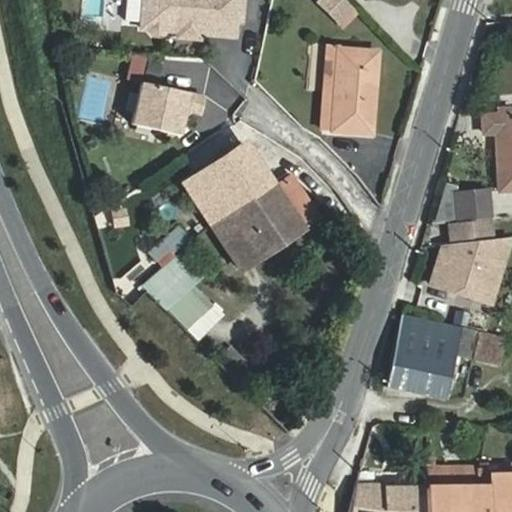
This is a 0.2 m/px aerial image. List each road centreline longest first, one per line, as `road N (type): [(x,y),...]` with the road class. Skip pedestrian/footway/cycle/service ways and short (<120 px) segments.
road 1 (tertiary): [(468,0),(363,352),(327,433)]
road 2 (primary): [(206,472),(146,426),(76,337),(0,182)]
road 3 (primary): [(0,280),(75,458),(74,511)]
road 4 (primary): [(206,472),(132,475),(82,511)]
